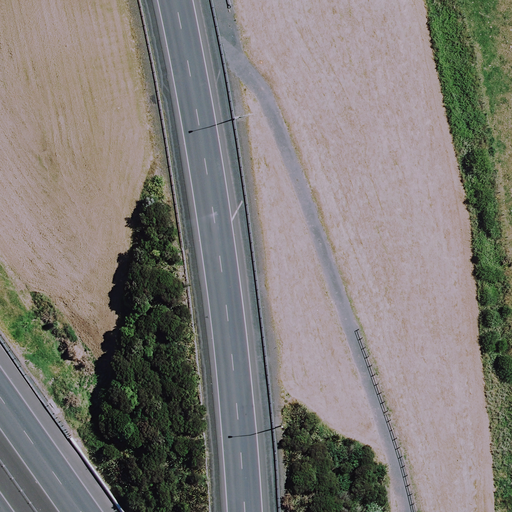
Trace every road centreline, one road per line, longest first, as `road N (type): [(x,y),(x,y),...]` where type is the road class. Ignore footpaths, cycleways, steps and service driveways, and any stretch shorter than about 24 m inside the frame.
road 1 (motorway): [(173,0),(221,264),(244,511)]
road 2 (motorway): [(0,398),(80,511)]
